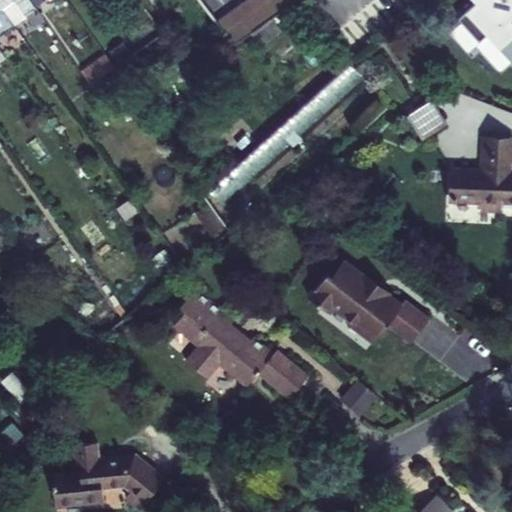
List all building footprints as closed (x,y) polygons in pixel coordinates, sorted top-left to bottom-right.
[(28,0),(0,0),(0,7),(13,25),(25,17),(35,10),(28,0)] [(247,0),(216,24),(235,48),(294,4),(298,0),(247,0)] [(511,0),(472,0),(475,3),(473,4),(456,20),(477,43),(485,36),(511,66),(511,0)] [(13,25),(0,7),(0,42),(3,41),(1,38),(14,28),(13,25)] [(44,21),(35,10),(25,17),(33,29),(44,21)] [(89,86),(114,67),(105,55),(80,73),(89,86)] [(363,79),(348,62),(202,194),(229,234),(242,226),(224,204),(363,79)] [(127,86),(114,67),(89,86),(102,103),(127,86)] [(393,125),(409,151),(435,134),(418,109),(393,125)] [(511,175),(506,175),(508,138),(481,136),(479,169),(450,167),(449,199),(479,202),(479,211),(501,212),(501,203),(511,203),(511,175)] [(210,234),(221,226),(207,206),(196,213),(210,234)] [(413,342),(430,320),(405,301),(402,305),(387,294),(380,292),(379,283),(370,284),(367,282),(366,278),(344,262),(333,277),(328,273),(310,298),(324,308),(334,307),(355,323),(352,327),(370,341),(378,331),(385,330),(389,323),(413,342)] [(227,326),(232,320),(194,289),(178,307),(184,312),(173,326),(196,346),(185,360),(206,378),(218,364),(246,387),(258,374),(289,398),(308,376),(276,349),(272,353),(252,337),(249,340),(246,343),(235,334),(236,333),(236,330),(232,326),(230,329),(227,326)] [(153,306),(148,299),(135,309),(141,317),(153,306)] [(137,327),(128,315),(112,328),(122,340),(137,327)] [(235,334),(246,343),(249,340),(238,330),(236,333),(235,334)] [(349,385),(333,404),(353,420),(369,401),(349,385)] [(96,441),(72,444),(73,465),(78,465),(78,471),(50,474),(54,506),(82,503),(83,511),(100,511),(103,511),(101,490),(127,486),(132,489),(144,500),(162,479),(135,456),(98,459),(96,441)] [(137,509),(144,500),(132,489),(125,498),(137,509)] [(452,511),(436,495),(417,511),(452,511)]
